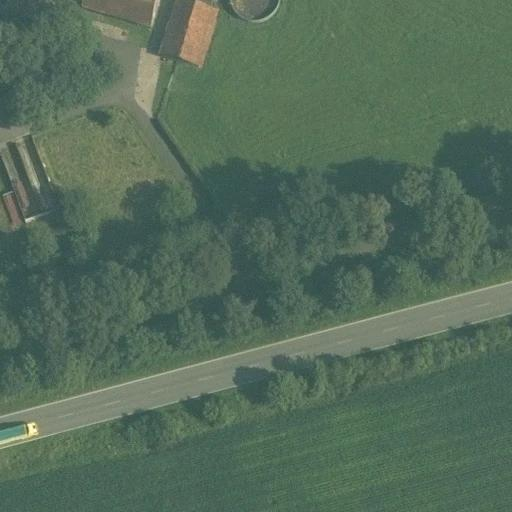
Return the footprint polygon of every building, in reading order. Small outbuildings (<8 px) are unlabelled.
[(9,0),(1,34),(46,46),(57,0),(9,0)] [(158,0),(84,0),(80,14),(149,34),(158,0)] [(228,0),(229,6),(232,14),(235,18),(243,23),(251,26),(262,24),(273,17),(277,9),(279,1),(278,0),(228,0)] [(219,15),(177,2),(160,56),(202,69),(219,15)] [(22,182),(12,185),(24,220),(57,209),(43,169),(20,177),(22,182)]
